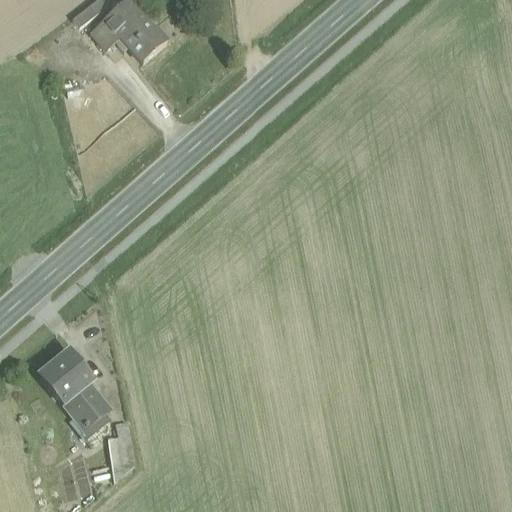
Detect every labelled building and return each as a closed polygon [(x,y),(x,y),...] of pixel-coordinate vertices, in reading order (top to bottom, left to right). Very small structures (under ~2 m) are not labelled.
[(100,2),(72,24),(79,33),(107,11),(100,2)] [(151,35),(126,7),(100,29),(116,47),(120,44),(142,69),(166,48),(153,33),(151,35)] [(100,29),(90,38),(106,56),(116,47),(100,29)] [(69,360),(41,382),(64,410),(64,409),(82,395),(91,387),(69,360)] [(97,413),(79,428),(89,440),(111,422),(108,418),(113,414),(91,387),(82,395),(97,413)] [(82,395),(64,409),(79,428),(97,413),(82,395)] [(110,467),(111,472),(95,484),(98,497),(134,469),(126,426),(115,428),(117,441),(115,441),(118,465),(110,467)]
